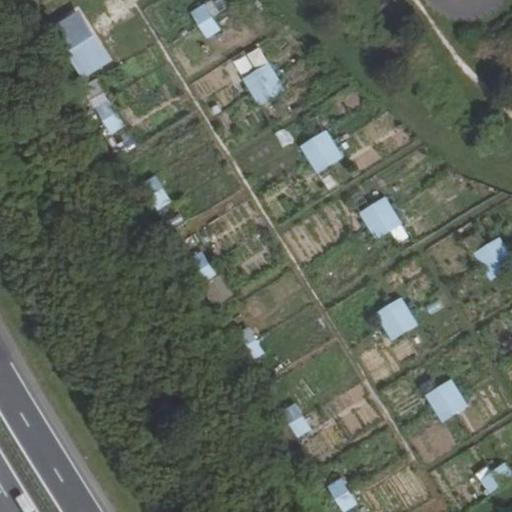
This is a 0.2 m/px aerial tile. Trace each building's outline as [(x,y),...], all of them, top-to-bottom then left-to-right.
[(205,7),(191,16),(208,43),(221,34),(205,7)] [(80,15),(50,32),(79,84),(109,67),(80,15)] [(195,36),(176,46),(188,69),(207,59),(195,36)] [(270,64),(242,80),(258,109),(286,93),(270,64)] [(90,100),(105,93),(99,79),(83,86),(90,100)] [(93,107),(109,135),(123,127),(107,99),(93,107)] [(345,161),(328,134),(301,150),(317,177),(345,161)] [(154,178),(141,186),(157,214),(171,205),(154,178)] [(387,201),(360,217),(377,245),(404,228),(387,201)] [(511,257),(502,242),(475,259),(492,286),(511,273),(511,257)] [(200,253),(187,261),(203,289),(217,280),(200,253)] [(420,331),(403,303),(376,319),(393,347),(420,331)] [(248,330),(234,338),(250,366),(264,357),(248,330)] [(470,412),(453,384),(426,402),(442,428),(470,412)] [(293,406),(280,414),(297,441),(310,433),(293,406)] [(511,475),(505,466),(479,484),(488,497),(511,479),(511,475)] [(340,482),(327,491),(339,511),(353,511),(357,509),(340,482)]
